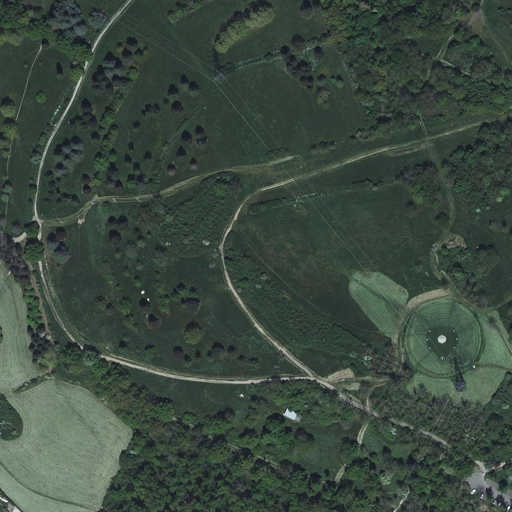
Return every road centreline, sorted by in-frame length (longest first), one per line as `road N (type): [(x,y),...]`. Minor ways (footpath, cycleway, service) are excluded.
road 1 (track): [(482,468),(315,378),(183,378),(86,350),(51,303),(37,219)]
road 2 (track): [(37,219),(39,172),(53,133),(95,44),(130,0)]
